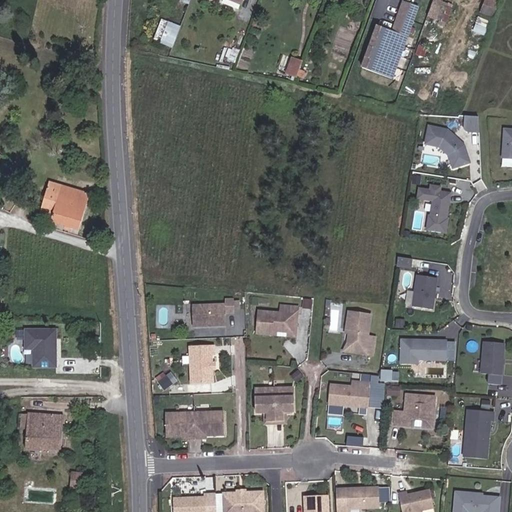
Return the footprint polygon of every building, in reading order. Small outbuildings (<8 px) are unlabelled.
[(399,76),(426,4),(416,0),(411,0),(401,28),(386,22),(370,65),(399,76)] [(432,0),(429,11),(436,14),(441,0),(432,0)] [(441,0),(436,14),(455,21),(461,4),(451,0),(441,0)] [(493,0),(491,8),(504,13),(509,2),(509,0),(493,0)] [(168,37),(179,41),(186,24),(175,19),(168,37)] [(294,74),(304,77),(309,63),(300,59),(294,74)] [(488,128),(487,112),(471,111),(472,125),(475,127),(488,128)] [(479,158),(473,141),(470,142),(468,140),(470,138),(458,127),(439,123),(436,139),(450,142),(459,150),(463,163),(479,158)] [(428,179),(430,171),(422,170),(421,178),(428,179)] [(454,198),(456,187),(449,186),(450,182),(439,180),(438,185),(427,183),(426,194),(441,196),(439,211),(437,211),(435,225),(455,228),(457,214),(455,213),(458,198),(454,198)] [(95,194),(59,182),(53,200),(62,204),(58,217),(84,226),(95,194)] [(62,204),(53,200),(48,214),(58,217),(62,204)] [(441,305),(446,273),(426,270),(421,301),(441,305)] [(295,331),(299,325),(300,312),(304,313),(304,304),(286,303),(285,310),(264,308),(262,332),(279,333),(280,330),(284,330),(295,331)] [(199,331),(232,330),(231,307),(198,308),(199,331)] [(382,333),(375,331),(378,310),(355,307),(352,325),(355,325),(355,329),(353,340),(359,345),(372,347),(372,350),(380,351),(382,333)] [(334,310),(334,330),(343,330),(344,310),(334,310)] [(295,331),(302,333),(304,313),(300,312),(299,325),(295,331)] [(59,344),(60,330),(33,329),(32,349),(40,349),(39,367),(62,368),(63,344),(59,344)] [(454,355),(455,336),(431,335),(431,337),(426,337),(426,335),(410,334),(409,358),(426,359),(426,354),(454,355)] [(509,371),(511,343),(511,339),(492,337),(489,369),(509,371)] [(372,350),(372,347),(359,345),(353,340),(349,347),(372,350)] [(194,388),(219,387),(218,374),(218,368),(218,359),(220,359),(220,350),(195,351),(194,388)] [(334,400),(374,405),(376,385),(337,380),(334,400)] [(292,412),(303,412),(302,387),(260,387),(260,413),(271,413),(273,412),(274,421),(290,421),(290,412),(292,412)] [(432,424),(443,425),(446,394),(416,391),(414,408),(403,407),(401,421),(424,423),(424,417),(427,415),(430,416),(433,419),(432,424)] [(486,415),(487,406),(478,405),(477,414),(486,415)] [(497,455),(500,417),(503,417),(504,408),(487,406),(486,415),(477,414),(474,453),(497,455)] [(215,433),(234,432),(233,408),(176,411),(178,435),(193,434),(196,434),(197,437),(212,436),(212,433),(215,433)] [(31,447),(66,449),(69,415),(34,412),(33,414),(32,428),(31,447)] [(271,423),(292,423),(292,412),(290,412),(290,421),(274,421),(273,412),(271,413),(271,423)] [(23,427),(32,428),(33,414),(24,413),(23,427)] [(80,489),(87,490),(88,475),(81,474),(80,489)] [(356,511),(356,507),(387,506),(387,486),(370,487),(370,489),(366,489),(366,487),(353,487),(353,488),(344,489),(344,511),(356,511)] [(430,511),(429,507),(442,504),(437,486),(425,489),(422,493),(416,494),(414,488),(406,491),(410,511),(430,511)] [(507,511),(509,492),(498,491),(497,494),(493,494),(493,489),(466,487),(463,511),(479,511),(480,506),(490,507),(499,508),(498,511),(507,511)] [(246,490),(231,491),(232,511),(269,511),(272,511),(271,489),(252,490),(251,492),(247,492),(246,490)] [(193,496),(181,496),(182,511),(224,511),(223,491),(214,492),(214,495),(197,495),(197,497),(193,498),(193,496)] [(331,511),(332,511),(337,510),(336,494),(311,495),(310,511),(331,511)]
